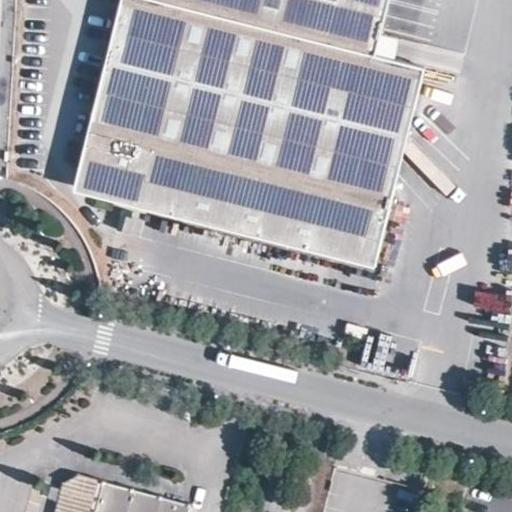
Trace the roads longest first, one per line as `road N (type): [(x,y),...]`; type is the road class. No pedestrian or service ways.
road 1 (residential): [(14,315),(511,440)]
road 2 (unknown): [(419,417),(489,0)]
